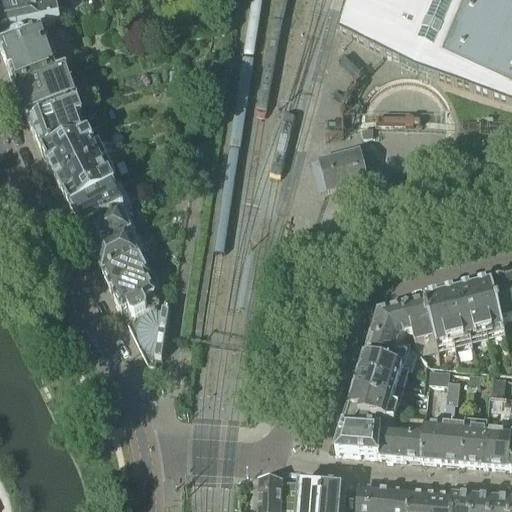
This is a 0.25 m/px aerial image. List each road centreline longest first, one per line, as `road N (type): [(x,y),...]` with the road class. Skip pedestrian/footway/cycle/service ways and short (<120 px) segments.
road 1 (tertiary): [(144,459),(136,427),(0,149)]
road 2 (tertiary): [(320,314),(341,250),(364,225),(511,183)]
road 3 (residential): [(511,264),(320,314)]
road 4 (residential): [(317,472),(511,487)]
road 5 (tertiary): [(270,466),(320,314)]
road 6 (tertiary): [(144,459),(270,466)]
